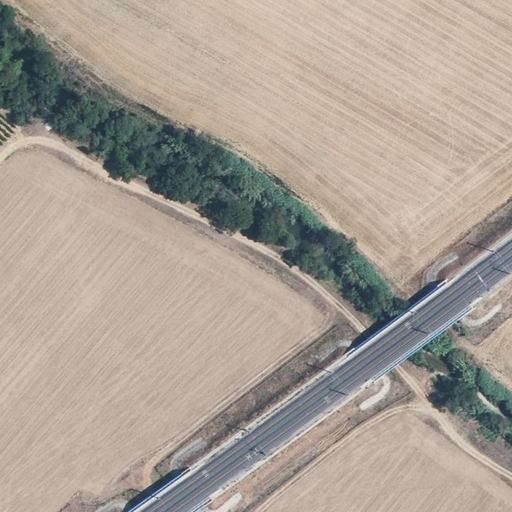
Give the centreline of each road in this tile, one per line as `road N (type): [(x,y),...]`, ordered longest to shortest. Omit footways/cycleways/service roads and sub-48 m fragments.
road 1 (track): [(0,161),(22,140),(48,144),(272,256),(358,326),(454,431),(511,471)]
road 2 (track): [(252,511),(380,416),(427,400)]
